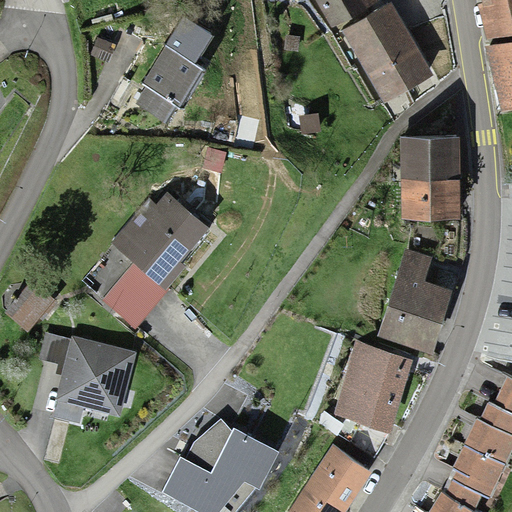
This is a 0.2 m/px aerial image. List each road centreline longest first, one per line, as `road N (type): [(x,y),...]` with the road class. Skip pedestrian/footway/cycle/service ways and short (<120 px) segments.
road 1 (residential): [(90,511),(241,368),(310,280),(402,137),(472,75)]
road 2 (residential): [(472,75),(494,207),(480,329),(384,511)]
road 3 (residential): [(56,3),(68,27),(77,102),(67,139),(0,265)]
